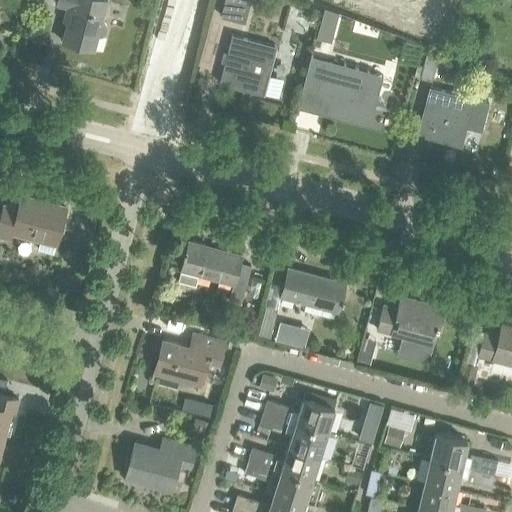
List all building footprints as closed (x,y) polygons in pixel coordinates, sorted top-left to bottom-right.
[(105,21),(101,20),(105,0),(57,0),(56,3),(70,7),(62,39),(93,48),(97,34),(101,35),(105,32),(107,26),(105,21)] [(224,0),(220,15),(244,21),(248,0),(224,0)] [(324,7),(316,38),(332,42),(340,12),(324,7)] [(268,74),(266,73),(274,45),(232,34),(219,81),(263,92),(268,74)] [(311,52),(297,107),(298,107),(304,86),(321,90),(328,92),(331,93),(325,114),(327,114),(328,112),(330,112),(338,114),(356,119),(356,118),(370,122),(374,106),(374,107),(375,106),(379,89),(383,76),(383,74),(369,71),(367,70),(358,68),(354,67),(344,64),(345,62),(344,62),(343,64),(312,56),(313,53),(311,52)] [(420,76),(432,79),(438,56),(427,53),(420,76)] [(418,133),(461,144),(465,126),(481,130),(488,102),(430,86),(418,133)] [(3,211),(0,220),(0,235),(9,238),(11,231),(40,239),(37,248),(52,252),(65,207),(21,195),(16,215),(3,211)] [(242,255),(190,241),(180,282),(196,286),(199,273),(235,283),(230,300),(241,303),(252,264),(241,261),(242,255)] [(281,295),(338,310),(346,282),(289,267),(281,295)] [(67,288),(76,290),(79,279),(70,276),(67,288)] [(384,305),(378,329),(403,335),(401,343),(431,351),(442,307),(401,296),(398,308),(384,305)] [(277,307),(266,304),(258,334),(270,337),(277,307)] [(280,320),(276,336),(283,338),(288,322),(280,320)] [(511,325),(501,322),(498,334),(484,331),(478,355),(511,363),(511,325)] [(164,339),(156,372),(182,379),(183,375),(203,380),(207,363),(219,366),(221,360),(226,341),(195,333),(191,346),(164,339)] [(363,345),(359,360),(372,364),(376,349),(363,345)] [(463,361),(457,387),(471,390),(477,365),(463,361)] [(264,374),(260,386),(274,390),(278,378),(264,374)] [(283,374),(281,381),(293,384),(295,377),(283,374)] [(306,389),(303,397),(333,406),(335,398),(306,389)] [(0,456),(12,409),(16,410),(18,398),(0,393),(0,456)] [(266,398),(262,411),(325,430),(333,406),(301,396),(297,410),(291,408),(292,406),(266,398)] [(187,398),(184,410),(211,416),(214,405),(187,398)] [(371,400),(363,425),(376,429),(384,404),(371,400)] [(287,444),(318,454),(325,430),(262,411),(258,423),(284,431),(284,429),(291,431),(287,444)] [(197,418),(195,427),(197,432),(206,434),(210,422),(197,418)] [(391,425),(386,441),(401,446),(406,430),(391,425)] [(466,439),(434,431),(429,456),(493,471),(496,458),(470,452),(470,455),(463,453),(466,439)] [(180,463),(192,466),(197,447),(172,440),(169,450),(137,442),(128,475),(154,482),(155,478),(174,483),(180,463)] [(252,446),(248,458),(310,478),(318,454),(287,444),(282,458),(276,456),(276,454),(252,446)] [(429,456),(423,480),(455,488),(458,473),(465,475),(464,478),(490,484),(493,471),(429,456)] [(248,458),(244,471),(269,478),(265,490),(272,493),(302,502),(310,478),(248,458)] [(350,469),(346,481),(358,485),(362,472),(350,469)] [(458,503),(452,501),(455,488),(423,480),(417,504),(450,511),(484,511),(485,506),(459,500),(458,503)] [(236,493),(232,506),(252,511),(299,511),(302,502),(272,493),(268,505),(261,503),(262,501),(236,493)]
